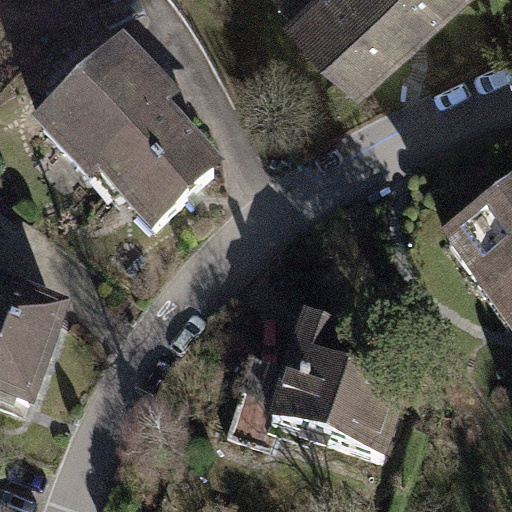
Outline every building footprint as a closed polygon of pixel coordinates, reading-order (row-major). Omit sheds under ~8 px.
[(443,0),(307,0),(293,13),(356,81),(443,0)] [(116,59),(42,130),(121,212),(129,204),(156,232),(215,176),(161,120),(168,113),(116,59)] [(511,202),(448,247),(483,296),(495,288),(511,313),(511,202)] [(0,397),(30,407),(59,320),(0,300),(0,397)] [(272,429),(381,464),(403,398),(329,374),(340,340),(305,328),(286,385),(272,429)] [(272,429),(286,385),(250,373),(228,439),(265,451),(272,429)]
